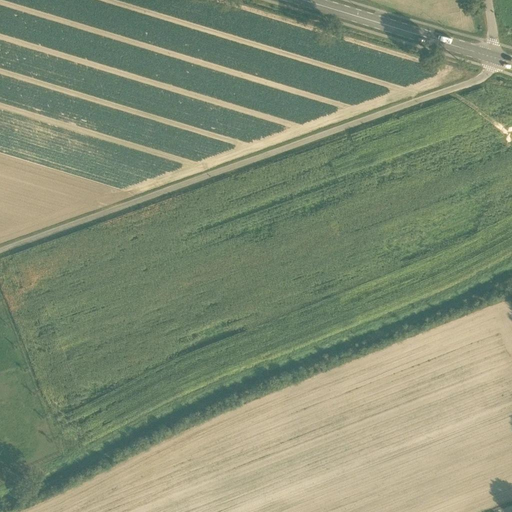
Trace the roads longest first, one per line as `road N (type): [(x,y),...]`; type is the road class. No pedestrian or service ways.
road 1 (unclassified): [(493,59),(467,82),(0,251)]
road 2 (primary): [(493,59),(293,0)]
